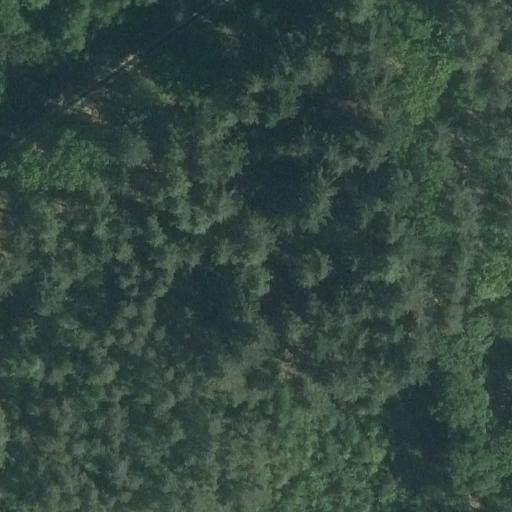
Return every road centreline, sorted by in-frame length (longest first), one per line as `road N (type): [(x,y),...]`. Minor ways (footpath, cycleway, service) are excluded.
road 1 (track): [(511,449),(437,0)]
road 2 (track): [(0,151),(224,0)]
